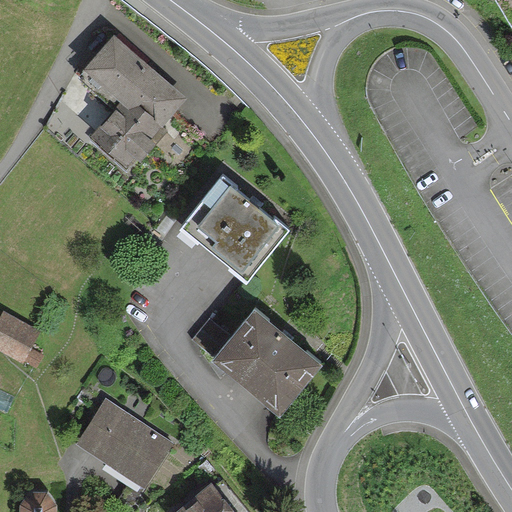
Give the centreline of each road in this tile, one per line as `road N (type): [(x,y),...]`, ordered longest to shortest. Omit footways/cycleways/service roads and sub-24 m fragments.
road 1 (residential): [(0,170),(93,0)]
road 2 (unclassified): [(370,11),(429,18),(452,35),(511,122)]
road 3 (residential): [(391,267),(387,324),(338,438)]
road 4 (primary): [(391,267),(470,420)]
road 5 (primary): [(204,24),(318,141)]
road 6 (unclassified): [(318,141),(323,58),(370,11)]
road 7 (primary): [(318,141),(391,267)]
road 8 (residential): [(338,438),(398,408),(470,420)]
